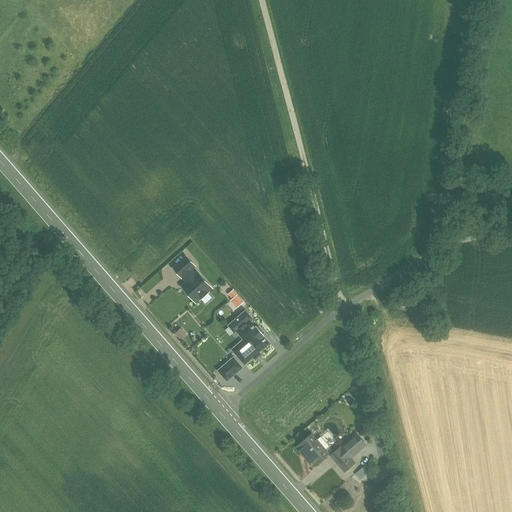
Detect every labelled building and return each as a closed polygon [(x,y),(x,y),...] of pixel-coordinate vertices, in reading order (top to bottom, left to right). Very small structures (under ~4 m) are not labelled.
[(187,257),(174,269),(181,277),(182,276),(189,270),(194,266),(187,257)] [(198,273),(195,276),(189,270),(182,276),(188,282),(182,287),(196,302),(200,298),(201,299),(208,293),(207,292),(212,288),(198,273)] [(237,308),(244,302),(234,289),(228,294),(232,299),(230,300),(237,308)] [(246,310),(228,325),(235,334),(241,330),(247,337),(232,349),(244,364),(254,356),(253,355),(258,352),(269,343),(255,325),(251,321),(253,319),(246,310)] [(243,368),(234,356),(217,370),(227,382),(243,368)] [(317,440),(311,433),(296,446),(314,466),(329,453),(328,453),(326,454),(316,442),(318,440),(317,440)] [(356,434),(341,448),(350,458),(366,444),(356,434)] [(329,447),(321,438),(320,437),(317,440),(318,440),(316,442),(326,454),(328,453),(326,450),(329,447)] [(341,448),(340,447),(331,456),(344,471),(354,463),(350,458),(341,448)] [(367,464),(356,474),(360,479),(372,469),(367,464)]
